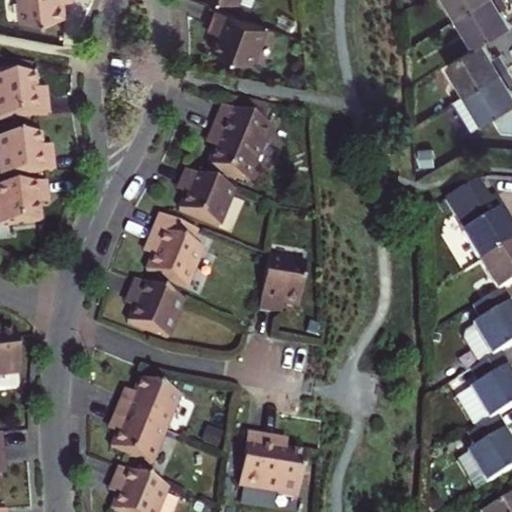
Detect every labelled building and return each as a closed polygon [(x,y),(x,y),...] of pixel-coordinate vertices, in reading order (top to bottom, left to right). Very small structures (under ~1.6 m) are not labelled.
[(17,0),(20,21),(64,16),(62,0),(17,0)] [(448,0),(459,17),(488,0),(448,0)] [(485,42),(511,27),(505,17),(502,11),(508,7),(504,0),(488,0),(459,17),(477,48),(485,42)] [(212,49),(253,64),(266,27),(217,9),(211,23),(215,25),(213,31),(217,33),(212,49)] [(48,35),(62,37),(63,28),(49,26),(48,35)] [(491,53),(485,42),(477,48),(450,64),(467,93),(509,69),(501,55),(495,59),(491,53)] [(444,88),(453,102),(455,101),(467,93),(450,64),(440,70),(449,85),(444,88)] [(0,120),(47,115),(45,99),(40,100),(39,90),(35,90),(33,75),(16,77),(15,69),(0,70),(0,120)] [(511,131),(511,87),(511,85),(511,84),(511,73),(509,69),(467,93),(486,123),(494,118),(503,131),(511,131)] [(455,101),(473,131),(486,123),(467,93),(455,101)] [(417,111),(422,117),(430,110),(425,105),(417,111)] [(207,167),(247,183),(264,142),(270,128),(222,108),(210,135),(218,139),(214,149),(207,167)] [(0,138),(0,178),(52,172),(50,156),(46,157),(45,149),(40,150),(39,134),(0,138)] [(206,146),(214,149),(218,139),(210,135),(208,141),(206,146)] [(421,166),(434,164),(433,151),(420,151),(421,166)] [(178,211),(218,228),(233,192),(185,172),(179,186),(182,188),(180,194),(184,196),(178,211)] [(487,200),(475,181),(464,188),(475,207),(487,200)] [(0,227),(39,223),(37,207),(42,206),(41,199),(45,199),(44,183),(0,187),(0,227)] [(477,264),(511,242),(511,226),(511,225),(504,229),(495,214),(502,210),(494,196),(487,200),(475,207),(464,188),(443,200),(463,232),(460,234),(477,264)] [(435,217),(446,211),(441,204),(430,210),(435,217)] [(507,218),(502,210),(495,214),(504,229),(511,225),(507,218)] [(145,273),(185,289),(201,250),(190,246),(195,232),(158,216),(147,245),(151,247),(147,256),(151,258),(145,273)] [(500,290),(511,282),(511,242),(477,264),(495,293),(500,290)] [(143,255),(147,256),(151,247),(147,245),(145,249),(143,255)] [(281,305),(298,308),(305,264),(266,258),(258,310),(273,313),(274,308),(281,309),(281,305)] [(126,324),(167,340),(183,302),(134,281),(128,296),(132,299),(129,308),(132,309),(126,324)] [(498,353),(511,345),(511,317),(506,307),(510,305),(500,290),(495,293),(471,308),(479,322),(470,328),(489,360),(498,353)] [(0,376),(18,374),(14,332),(0,332),(0,376)] [(496,417),(511,406),(511,385),(511,383),(503,371),(507,368),(498,353),(489,360),(468,371),(477,386),(468,391),(487,422),(496,417)] [(511,383),(511,382),(511,376),(511,375),(507,368),(503,371),(511,383)] [(164,432),(179,397),(138,381),(132,395),(128,393),(126,400),(121,397),(116,411),(164,432)] [(473,430),(487,422),(468,391),(455,398),(473,430)] [(112,433),(116,435),(110,450),(150,466),(164,432),(116,411),(110,426),(114,427),(112,433)] [(476,448),(466,454),(485,485),(511,468),(511,453),(507,446),(500,433),(504,430),(496,417),(487,422),(473,430),(467,434),(476,448)] [(507,446),(511,444),(508,437),(504,430),(500,433),(507,446)] [(277,496),(297,499),(304,454),(286,451),(274,449),(276,440),(246,435),(237,487),(277,493),(277,496)] [(274,449),(286,451),(287,442),(281,441),(276,440),(274,449)] [(111,511),(157,511),(167,489),(118,469),(112,484),(116,486),(112,495),(116,497),(110,511),(111,511)] [(108,493),(112,495),(116,486),(112,484),(110,488),(108,493)] [(163,511),(175,511),(182,498),(171,493),(163,511)] [(511,511),(511,496),(485,511),(511,511)]
